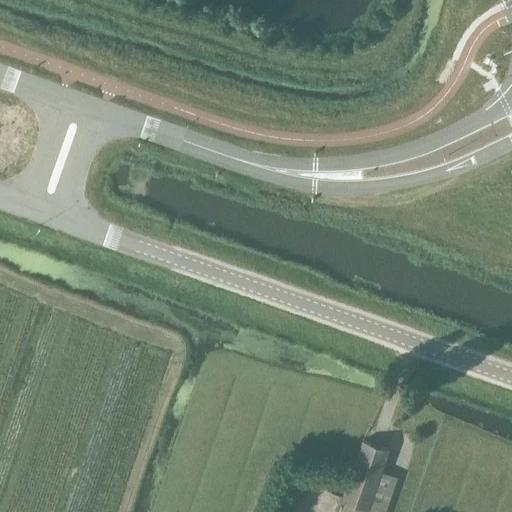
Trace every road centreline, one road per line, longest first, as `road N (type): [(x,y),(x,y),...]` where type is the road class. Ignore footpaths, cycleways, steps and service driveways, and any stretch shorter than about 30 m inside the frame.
road 1 (unclassified): [(511,379),(44,215)]
road 2 (unclassified): [(319,177),(238,161),(79,106)]
road 3 (unclassified): [(511,106),(439,141),(319,177)]
road 4 (unclassified): [(319,177),(366,188),(412,182),(511,142)]
